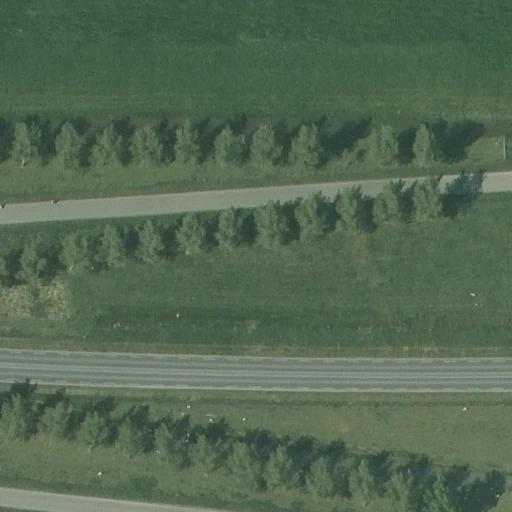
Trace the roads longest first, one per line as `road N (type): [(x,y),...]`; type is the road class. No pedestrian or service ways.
road 1 (unclassified): [(0,216),(511,185)]
road 2 (primary): [(511,376),(0,366)]
road 3 (unclassified): [(120,511),(0,498)]
